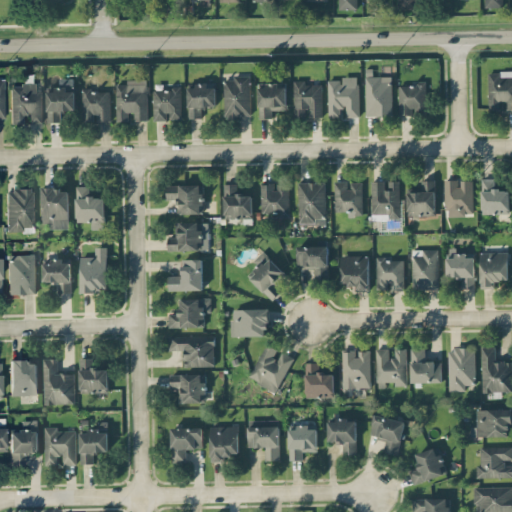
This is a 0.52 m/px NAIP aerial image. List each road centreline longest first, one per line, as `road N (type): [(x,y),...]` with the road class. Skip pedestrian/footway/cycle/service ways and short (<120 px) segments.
road 1 (residential): [(0,158),(511,148)]
road 2 (tertiary): [(0,45),(511,37)]
road 3 (residential): [(0,498),(374,493)]
road 4 (residential): [(134,156),(141,511)]
road 5 (residential): [(310,320),(511,317)]
road 6 (residential): [(0,328),(138,324)]
